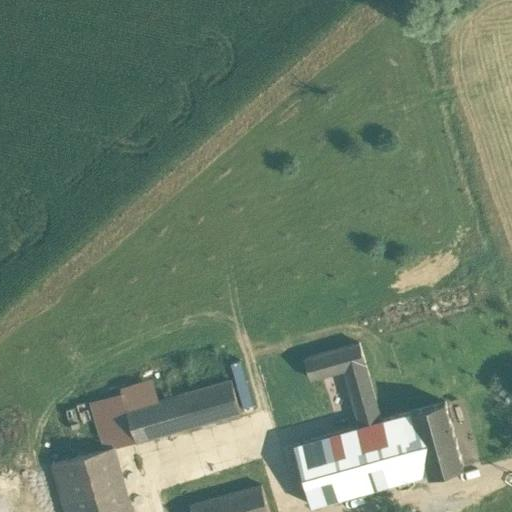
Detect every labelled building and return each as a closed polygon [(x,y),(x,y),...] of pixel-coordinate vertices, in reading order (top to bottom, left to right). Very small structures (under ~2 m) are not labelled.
[(381,418),(360,342),(306,357),(311,377),(345,368),(351,388),(361,424),(381,418)] [(232,378),(178,393),(187,425),(241,410),(232,378)] [(266,389),(267,387),(266,384),(265,382),(263,381),(260,381),(258,381),(255,382),(254,385),(254,387),(254,390),(256,392),(258,393),(260,394),(263,393),(265,392),(266,389)] [(250,394),(251,392),(250,389),(249,387),(247,386),(244,385),(242,386),(240,387),(238,389),(238,392),(238,394),(240,396),(242,398),(244,398),(247,398),(249,396),(250,394)] [(351,388),(286,407),(295,442),(361,424),(351,388)] [(178,393),(127,408),(136,439),(137,440),(148,437),(187,425),(178,393)] [(445,400),(412,410),(429,470),(430,474),(463,465),(445,400)] [(295,442),(294,443),(311,504),(429,470),(412,410),(381,418),(361,424),(295,442)] [(167,511),(148,437),(137,440),(136,439),(114,445),(132,511),(167,511)] [(132,511),(114,445),(55,461),(53,461),(67,511),(132,511)] [(270,511),(262,483),(190,503),(192,511),(270,511)]
